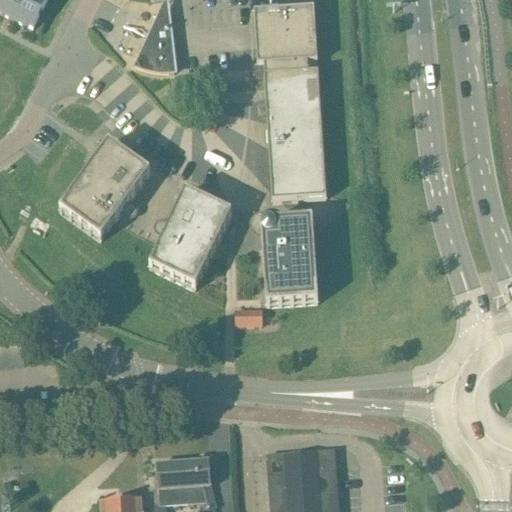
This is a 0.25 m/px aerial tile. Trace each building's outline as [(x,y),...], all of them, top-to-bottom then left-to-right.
[(1,0),(0,3),(0,16),(13,23),(24,0),(1,0)] [(24,0),(13,23),(33,33),(49,0),(24,0)] [(307,13),(306,1),(286,3),(287,15),(255,17),(258,71),(265,70),(265,81),(264,81),(272,206),(326,203),(318,77),(309,78),(309,67),(319,67),(315,13),(307,13)] [(175,77),(169,17),(160,18),(136,70),(147,74),(158,76),(169,77),(175,77)] [(150,178),(108,148),(81,185),(59,215),(101,246),(150,178)] [(231,219),(185,197),(149,272),(195,294),(231,219)] [(270,227),(261,220),(253,230),(261,237),(266,311),(317,307),(312,224),(270,227)] [(261,330),(261,316),(236,316),(236,331),(261,330)] [(337,511),(334,458),(267,462),(270,511),(337,511)] [(159,511),(166,511),(199,508),(200,511),(216,511),(210,491),(208,466),(156,470),(157,495),(158,494),(159,508),(159,511)] [(166,511),(159,511),(159,508),(155,509),(153,511),(139,511),(139,503),(101,506),(101,511),(166,511)]
